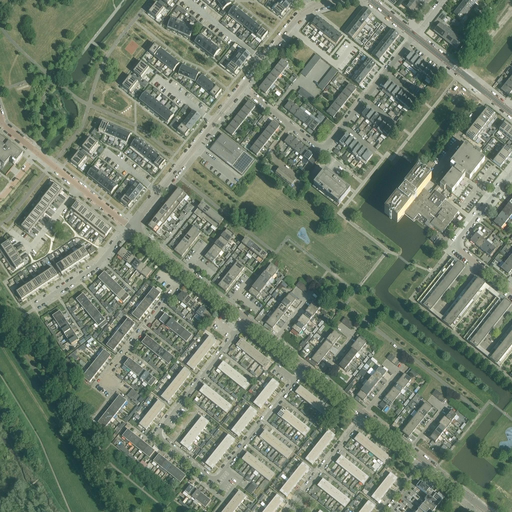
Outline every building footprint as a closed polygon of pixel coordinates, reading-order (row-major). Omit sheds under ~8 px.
[(219,5),(219,6),(222,11),(231,4),(227,0),(226,0),(220,5),(219,5)] [(277,5),(278,6),(285,12),(289,7),(281,0),(277,5)] [(417,7),(419,5),(412,0),(411,0),(409,4),(420,12),(421,10),(417,7)] [(473,11),(477,6),(475,4),(469,0),(466,0),(463,4),(463,3),(471,10),(473,11)] [(459,9),(466,15),(471,10),(463,3),(463,4),(459,9)] [(157,4),(153,9),(161,15),(160,15),(161,16),(161,15),(165,10),(157,4)] [(420,12),(409,4),(406,8),(413,13),(414,11),(418,14),(420,12)] [(278,6),(274,11),(281,17),(285,12),(278,6)] [(234,7),(228,16),(233,20),(239,11),(234,7)] [(153,9),(149,14),(157,20),(160,15),(161,15),(153,9)] [(364,9),(361,13),(368,19),(370,21),(370,20),(374,16),(364,9)] [(462,21),(466,15),(459,9),(458,9),(459,9),(455,15),(454,14),(454,15),(462,21)] [(239,11),(233,20),(237,24),(244,15),(239,11)] [(361,13),(358,17),(365,23),(368,19),(361,13)] [(244,15),(237,24),(242,27),(243,27),(243,26),(249,19),(244,15)] [(358,17),(354,21),(364,28),(367,24),(365,23),(358,17)] [(313,19),(309,23),(312,25),(310,27),(314,31),(315,31),(316,29),(322,21),(318,18),(315,21),(313,19)] [(171,19),(167,28),(173,30),(177,22),(177,21),(171,19)] [(177,22),(173,30),(179,33),(183,23),(184,22),(178,19),(177,21),(177,22)] [(249,19),(243,26),(243,27),(247,30),(253,23),(249,19)] [(322,21),(316,29),(320,32),(326,24),(322,21)] [(354,21),(351,25),(361,32),(364,28),(354,21)] [(183,23),(179,33),(184,35),(189,25),(183,23)] [(253,23),(247,30),(252,34),(258,26),(253,23)] [(320,32),(318,34),(322,37),(330,28),(326,24),(320,32)] [(439,26),(437,29),(434,32),(435,32),(440,36),(446,29),(441,24),(440,24),(439,26)] [(189,25),(184,35),(190,38),(194,28),(189,25)] [(351,25),(348,29),(357,36),(361,32),(351,25)] [(258,26),(252,34),(257,38),(263,30),(258,26)] [(445,41),(451,33),(453,31),(447,27),(446,29),(440,36),(440,37),(440,36),(445,40),(445,41)] [(330,28),(322,37),(326,40),(334,31),(330,28)] [(348,29),(344,33),(349,37),(354,41),(357,36),(348,29)] [(390,29),(386,33),(396,41),(399,36),(390,29)] [(263,30),(257,38),(262,42),(268,34),(263,30)] [(334,31),(326,40),(330,43),(338,34),(334,31)] [(202,33),(195,43),(199,47),(206,39),(207,38),(207,37),(202,33)] [(386,33),(383,37),(392,45),(396,41),(386,33)] [(451,33),(445,41),(446,41),(451,45),(450,45),(451,45),(457,37),(451,33)] [(338,34),(330,43),(335,47),(342,37),(338,34)] [(383,37),(380,41),(389,49),(392,45),(383,37)] [(462,48),(466,43),(463,41),(462,42),(457,37),(451,45),(456,49),(456,50),(457,49),(459,51),(462,48)] [(206,39),(199,47),(204,51),(210,43),(206,39)] [(210,43),(204,51),(209,54),(216,46),(217,45),(216,45),(212,41),(211,41),(210,43)] [(377,45),(378,47),(379,47),(386,53),(389,49),(380,41),(377,45)] [(155,45),(149,53),(154,57),(160,49),(155,45)] [(216,46),(209,54),(214,58),(221,50),(216,46)] [(376,51),(375,51),(383,57),(386,53),(379,47),(378,47),(376,51)] [(160,49),(154,57),(159,61),(165,53),(160,49)] [(374,49),(370,54),(379,61),(383,57),(375,51),(376,51),(374,49)] [(239,54),(239,55),(246,61),(250,56),(243,50),(239,54)] [(165,53),(159,61),(164,64),(170,57),(165,53)] [(411,64),(417,57),(412,53),(406,61),(411,64)] [(234,59),(235,60),(235,59),(243,65),(246,61),(239,55),(239,54),(238,54),(234,59)] [(170,57),(164,64),(168,68),(174,61),(170,57)] [(415,68),(421,60),(417,57),(411,64),(415,68)] [(367,58),(363,62),(372,70),(376,66),(367,58)] [(231,64),(239,70),(243,65),(235,59),(235,60),(231,64)] [(282,60),(278,65),(285,70),(289,66),(282,60)] [(418,73),(425,63),(421,60),(415,68),(419,71),(417,73),(418,73)] [(174,61),(168,68),(173,72),(179,64),(174,61)] [(363,62),(360,66),(369,74),(372,70),(363,62)] [(141,63),(138,68),(146,75),(150,70),(141,63)] [(230,63),(226,68),(235,75),(239,70),(231,64),(230,63)] [(422,76),(429,67),(425,63),(418,73),(422,76)] [(278,65),(274,70),(281,75),(285,70),(278,65)] [(182,66),(178,75),(184,78),(188,69),(182,66)] [(360,66),(357,70),(366,78),(369,74),(360,66)] [(426,80),(434,70),(429,67),(422,76),(424,75),(427,77),(426,79),(426,80)] [(138,68),(134,73),(142,80),(146,75),(138,68)] [(184,78),(190,80),(194,71),(188,69),(184,78)] [(274,70),(271,75),(277,80),(281,75),(274,70)] [(357,70),(353,74),(363,82),(366,78),(357,70)] [(430,83),(438,74),(434,70),(426,80),(430,83)] [(194,71),(190,80),(195,83),(199,74),(194,71)] [(353,74),(350,79),(359,86),(363,82),(353,74)] [(271,75),(267,80),(273,85),(277,80),(271,75)] [(202,76),(196,84),(201,88),(207,80),(202,77),(202,76)] [(130,77),(126,82),(136,90),(139,85),(140,85),(130,77)] [(137,80),(136,81),(140,85),(139,85),(144,89),(146,86),(143,84),(141,82),(138,80),(137,80)] [(207,80),(201,88),(206,92),(212,84),(207,80)] [(267,80),(263,84),(269,90),(273,85),(267,80)] [(126,82),(122,87),(132,94),(136,90),(126,82)] [(386,95),(394,85),(389,82),(382,92),(386,95)] [(212,84),(206,92),(211,95),(217,88),(212,84)] [(263,84),(259,89),(266,95),(269,90),(263,84)] [(350,84),(346,89),(352,95),(356,90),(350,84)] [(390,98),(398,89),(394,85),(386,95),(390,98)] [(511,91),(505,85),(501,90),(508,96),(511,91)] [(217,88),(211,95),(215,99),(222,92),(217,88)] [(352,95),(346,89),(342,94),(349,99),(352,95)] [(396,100),(402,92),(398,89),(390,98),(391,99),(392,97),(396,100)] [(399,105),(406,96),(402,92),(396,100),(400,103),(399,105)] [(145,93),(139,100),(144,104),(150,97),(145,93)] [(349,99),(342,94),(338,99),(345,104),(349,99)] [(405,107),(411,99),(406,96),(399,105),(403,109),(405,107)] [(150,97),(144,104),(149,108),(155,101),(150,97)] [(345,104),(338,99),(334,104),(341,109),(345,104)] [(409,110),(415,103),(411,99),(405,107),(409,110)] [(155,101),(149,108),(154,112),(160,104),(155,101)] [(249,102),(245,107),(251,112),(255,107),(249,102)] [(285,108),(289,112),(295,106),(290,102),(285,108)] [(160,104),(154,112),(158,116),(164,108),(160,104)] [(341,109),(334,104),(330,109),(337,114),(341,109)] [(295,106),(289,112),(294,116),(300,110),(295,106)] [(245,107),(241,112),(248,117),(251,112),(245,107)] [(164,108),(158,116),(163,119),(169,112),(164,108)] [(337,114),(330,109),(327,113),(333,119),(337,114)] [(366,120),(372,112),(368,109),(362,116),(366,120)] [(487,109),(484,113),(493,120),(496,116),(494,115),(495,114),(492,111),(491,112),(487,109)] [(300,110),(294,116),(299,120),(304,113),(300,110)] [(169,112),(163,119),(168,123),(174,116),(169,112)] [(193,112),(189,117),(197,123),(201,118),(193,112)] [(241,112),(237,117),(244,122),(248,117),(241,112)] [(369,125),(377,115),(372,112),(366,120),(370,123),(369,125)] [(304,113),(299,120),(304,124),(309,117),(304,113)] [(484,113),(481,117),(490,124),(493,120),(484,113)] [(373,128),(381,119),(377,115),(369,125),(373,128)] [(189,117),(185,121),(193,128),(197,123),(189,117)] [(237,117),(233,121),(240,127),(244,122),(237,117)] [(309,117),(304,124),(309,128),(314,121),(309,117)] [(481,117),(478,120),(487,128),(487,127),(490,124),(481,117)] [(378,132),(385,122),(381,119),(373,128),(378,132)] [(478,120),(475,124),(483,131),(485,132),(488,128),(487,127),(487,128),(478,120)] [(185,121),(182,126),(189,132),(193,128),(185,121)] [(233,121),(229,126),(236,132),(240,127),(233,121)] [(314,121),(309,128),(314,132),(319,125),(314,121)] [(273,122),(269,127),(276,132),(280,127),(273,122)] [(382,135),(390,126),(385,122),(378,132),(382,135)] [(103,123),(98,133),(104,135),(109,125),(103,123)] [(505,123),(498,131),(502,135),(509,126),(505,123)] [(475,124),(472,128),(480,134),(483,131),(475,124)] [(109,125),(104,135),(106,136),(110,138),(114,128),(109,125)] [(182,126),(178,131),(185,137),(189,132),(182,126)] [(229,126),(227,129),(225,131),(232,137),(234,134),(236,132),(229,126)] [(386,139),(394,129),(390,126),(382,135),(386,139)] [(511,128),(509,126),(502,135),(506,138),(511,130),(511,128)] [(276,132),(269,127),(265,131),(272,137),(276,132)] [(114,128),(110,138),(115,140),(116,139),(120,130),(114,128)] [(472,128),(469,131),(477,138),(480,134),(472,128)] [(120,130),(116,139),(121,141),(125,132),(120,130)] [(272,137),(265,131),(262,136),(268,141),(272,137)] [(469,131),(466,135),(475,143),(478,139),(477,138),(469,131)] [(121,141),(120,143),(126,146),(131,135),(125,132),(121,141)] [(255,161),(239,148),(222,135),(210,151),(242,176),(255,161)] [(344,148),(351,139),(347,135),(339,145),(344,148)] [(268,141),(262,136),(258,141),(264,146),(268,141)] [(284,143),(289,147),(295,140),(290,136),(284,143)] [(90,139),(86,143),(96,151),(100,146),(90,139)] [(137,139),(129,149),(134,153),(142,143),(137,139)] [(348,151),(355,142),(351,139),(344,148),(345,146),(349,149),(348,151)] [(21,157),(11,149),(10,150),(6,147),(7,146),(0,140),(0,170),(6,176),(5,176),(6,176),(21,157)] [(299,144),(295,140),(289,147),(294,151),(299,144)] [(264,146),(258,141),(254,146),(261,151),(264,146)] [(352,155),(360,145),(355,142),(348,151),(352,155)] [(86,143),(82,148),(92,156),(96,151),(86,143)] [(142,143),(134,153),(139,156),(146,147),(142,143)] [(304,148),(299,144),(294,151),(299,154),(304,148)] [(358,156),(364,149),(360,145),(352,155),(356,158),(358,156)] [(453,161),(442,174),(435,184),(438,186),(440,187),(444,191),(446,189),(446,190),(452,194),(454,191),(455,191),(458,188),(457,187),(462,181),(462,182),(464,180),(462,178),(464,175),(469,180),(472,177),(473,177),(475,174),(475,173),(480,167),(480,168),(483,164),(482,164),(485,161),(480,157),(474,152),(465,145),(463,148),(462,148),(459,151),(460,152),(455,158),(455,157),(452,161),(453,161)] [(499,149),(500,150),(500,149),(510,157),(511,153),(511,152),(503,145),(499,149)] [(261,151),(254,146),(252,148),(250,151),(257,156),(261,151)] [(146,147),(139,156),(144,160),(145,158),(151,151),(146,147)] [(309,152),(304,148),(299,154),(304,158),(309,152)] [(361,162),(368,152),(364,149),(358,156),(362,160),(360,161),(361,162)] [(500,150),(497,153),(507,160),(510,157),(500,149),(500,150)] [(151,151),(145,158),(150,162),(156,154),(151,151)] [(309,162),(314,155),(309,152),(304,158),(309,162)] [(365,165),(373,156),(368,152),(361,162),(365,165)] [(79,153),(75,158),(83,164),(83,163),(87,159),(79,153)] [(494,157),(496,159),(496,158),(504,164),(507,160),(497,153),(494,157)] [(150,162),(148,164),(153,168),(155,166),(154,166),(161,158),(156,154),(150,162)] [(313,166),(319,159),(314,155),(309,162),(313,166)] [(75,158),(71,162),(81,170),(85,165),(83,163),(83,164),(75,158)] [(161,158),(154,166),(155,166),(159,170),(165,162),(161,158)] [(496,159),(493,162),(500,168),(504,164),(496,158),(496,159)] [(95,166),(87,175),(92,179),(98,172),(99,172),(100,170),(95,166)] [(295,181),(280,169),(276,174),(291,186),(295,181)] [(459,212),(445,201),(446,200),(436,192),(433,196),(423,189),(430,180),(431,181),(431,180),(418,170),(419,171),(385,213),(385,212),(384,213),(397,223),(398,222),(397,222),(404,213),(414,221),(420,213),(429,220),(425,225),(429,227),(431,224),(442,234),(454,219),(454,218),(459,212)] [(350,191),(325,171),(318,180),(312,187),(338,207),(350,191)] [(98,172),(92,179),(97,183),(103,175),(99,172),(98,172)] [(103,175),(97,183),(102,187),(108,179),(103,175)] [(108,179),(102,187),(106,191),(112,183),(108,179)] [(112,183),(106,191),(111,194),(118,186),(113,182),(112,183)] [(132,187),(140,194),(144,189),(135,182),(132,187)] [(50,188),(49,188),(51,189),(59,195),(63,191),(53,183),(50,188)] [(127,191),(129,193),(136,199),(140,194),(132,187),(131,186),(127,191)] [(48,193),(56,199),(59,195),(51,189),(48,193)] [(187,196),(179,189),(175,194),(184,201),(187,196)] [(47,192),(44,197),(52,203),(56,199),(48,193),(47,192)] [(125,197),(133,203),(136,199),(129,193),(125,197)] [(184,201),(175,194),(172,198),(180,205),(184,201)] [(123,196),(119,201),(129,208),(133,203),(125,197),(123,196)] [(41,201),(40,201),(49,208),(49,207),(52,203),(44,197),(41,201)] [(180,205),(172,198),(168,202),(177,209),(180,205)] [(40,201),(37,205),(46,212),(49,208),(50,208),(49,207),(49,208),(40,201),(41,201),(40,200),(40,201)] [(77,202),(70,212),(74,215),(82,206),(77,202)] [(177,209),(168,202),(165,206),(173,213),(177,209)] [(198,217),(206,207),(202,204),(194,214),(198,217)] [(37,205),(33,209),(43,217),(46,212),(37,205)] [(82,206),(74,215),(78,219),(86,209),(82,206)] [(173,213),(165,206),(162,211),(170,217),(173,213)] [(204,219),(211,211),(206,207),(198,217),(203,221),(204,219)] [(511,213),(505,208),(501,213),(509,219),(511,215),(511,213)] [(33,209),(30,213),(39,221),(43,217),(33,209)] [(86,209),(78,219),(83,222),(90,212),(86,209)] [(170,217),(162,211),(158,215),(167,221),(170,217)] [(208,223),(215,214),(211,211),(204,219),(208,223)] [(90,212),(83,222),(87,225),(94,216),(90,212)] [(30,213),(27,217),(29,219),(28,219),(36,225),(39,221),(30,213)] [(501,213),(498,218),(505,224),(509,219),(501,213)] [(213,226),(219,218),(215,214),(208,223),(213,226)] [(167,221),(158,215),(155,219),(163,226),(167,221)] [(94,216),(87,225),(91,229),(99,219),(94,216)] [(217,229),(223,221),(219,218),(213,226),(217,229)] [(501,229),(505,224),(498,218),(494,223),(501,229)] [(28,219),(25,223),(33,229),(36,225),(28,219)] [(99,219),(91,229),(95,232),(103,223),(99,219)] [(163,226),(155,219),(152,223),(160,230),(163,226)] [(23,221),(19,225),(29,233),(33,229),(25,223),(23,221)] [(103,223),(95,232),(99,235),(107,226),(103,223)] [(160,230),(152,223),(148,228),(158,236),(162,231),(160,230)] [(107,226),(99,235),(104,239),(112,230),(107,226)] [(201,233),(192,226),(189,230),(190,231),(198,237),(201,233)] [(235,236),(227,230),(224,234),(232,240),(235,236)] [(198,237),(190,231),(187,235),(195,241),(198,237)] [(232,240),(224,234),(221,238),(228,244),(232,240)] [(470,241),(475,245),(481,238),(476,234),(470,241)] [(195,241),(187,235),(184,239),(192,245),(195,241)] [(228,244),(221,238),(218,242),(225,248),(228,244)] [(481,238),(475,245),(480,249),(486,242),(481,238)] [(192,245),(184,239),(181,243),(188,249),(192,245)] [(242,253),(244,251),(250,242),(246,239),(238,249),(242,253)] [(9,242),(0,247),(0,249),(2,253),(12,247),(9,242)] [(225,248),(218,242),(215,246),(222,252),(225,248)] [(248,254),(255,246),(250,242),(244,251),(248,254)] [(486,242),(480,249),(485,253),(491,246),(486,242)] [(188,249),(181,243),(178,247),(185,253),(188,249)] [(83,246),(78,249),(85,260),(89,256),(86,251),(84,248),(83,246)] [(222,252),(215,246),(211,250),(219,256),(222,252)] [(252,258),(259,249),(255,246),(248,254),(252,258)] [(491,246),(485,253),(490,257),(496,250),(491,246)] [(12,247),(2,253),(5,258),(15,251),(12,247)] [(185,253),(178,247),(174,251),(182,257),(185,253)] [(77,249),(73,252),(74,252),(73,252),(80,263),(85,260),(78,249),(78,250),(77,249)] [(122,259),(128,253),(123,249),(117,255),(122,259)] [(256,261),(263,253),(259,249),(252,258),(256,261)] [(219,256),(211,250),(208,254),(216,260),(219,256)] [(15,251),(5,258),(8,262),(18,256),(15,251)] [(69,255),(69,256),(70,258),(70,257),(76,265),(80,263),(73,252),(69,255)] [(127,263),(132,256),(128,253),(122,259),(127,263)] [(261,264),(267,256),(263,253),(256,261),(261,264)] [(216,260),(208,254),(205,258),(212,264),(216,260)] [(18,256),(8,262),(11,267),(21,260),(18,256)] [(132,267),(137,260),(132,256),(127,263),(132,267)] [(66,260),(71,268),(76,265),(70,257),(70,258),(66,260)] [(64,258),(60,261),(67,271),(71,268),(66,260),(65,258),(64,258)] [(462,320),(468,312),(475,304),(481,295),(486,290),(488,287),(477,278),(474,281),(466,291),(463,294),(461,297),(453,308),(450,311),(448,314),(444,319),(442,318),(432,310),(465,269),(459,264),(452,258),(445,266),(439,275),(432,283),(425,291),(419,299),(418,301),(417,302),(453,331),(455,328),(456,328),(462,320)] [(21,260),(11,267),(14,271),(24,265),(21,260)] [(137,271),(142,264),(137,260),(132,267),(137,271)] [(60,261),(55,265),(62,275),(67,271),(60,261)] [(245,268),(238,262),(234,266),(242,272),(245,268)] [(142,275),(147,268),(142,264),(137,271),(142,275)] [(511,270),(511,269),(505,264),(501,269),(508,275),(511,270)] [(279,271),(271,265),(268,269),(275,275),(279,271)] [(242,272),(234,266),(231,270),(239,276),(242,272)] [(146,278),(152,272),(147,268),(142,275),(146,278)] [(49,272),(48,272),(54,280),(58,277),(53,269),(49,272)] [(239,276),(231,270),(230,269),(226,273),(228,275),(235,280),(239,276)] [(275,275),(268,269),(265,273),(272,279),(275,275)] [(47,270),(43,273),(49,283),(54,280),(48,272),(49,272),(47,270)] [(43,273),(38,276),(45,286),(49,283),(43,273)] [(101,282),(108,276),(105,273),(98,279),(101,282)] [(272,279),(265,273),(262,277),(269,283),(272,279)] [(235,280),(228,275),(225,278),(232,284),(235,280)] [(34,279),(33,279),(35,281),(40,289),(45,286),(38,276),(34,279)] [(105,285),(111,279),(108,276),(101,282),(105,285)] [(232,284),(225,278),(223,277),(220,281),(221,282),(229,288),(232,284)] [(269,283),(262,277),(258,281),(266,287),(269,283)] [(108,288),(114,282),(111,279),(105,285),(108,288)] [(30,284),(36,292),(40,289),(35,281),(30,284)] [(266,287),(258,281),(255,285),(263,291),(266,287)] [(29,282),(25,285),(31,295),(36,292),(30,284),(29,282)] [(111,291),(117,285),(114,282),(108,288),(111,291)] [(229,288),(221,282),(218,286),(226,292),(229,288)] [(25,285),(20,288),(27,298),(31,295),(25,285)] [(114,294),(120,288),(117,285),(111,291),(114,294)] [(263,291),(255,285),(252,289),(260,295),(263,291)] [(20,288),(15,291),(22,302),(24,301),(24,300),(27,298),(20,288)] [(117,297),(123,291),(120,288),(114,294),(117,297)] [(161,294),(154,289),(151,292),(158,298),(161,294)] [(260,295),(252,289),(249,293),(258,300),(261,296),(260,295)] [(120,300),(126,294),(123,291),(117,297),(120,300)] [(158,298),(151,292),(148,295),(155,301),(158,298)] [(182,303),(187,296),(182,293),(180,295),(179,294),(176,298),(177,299),(182,303)] [(79,304),(86,298),(83,294),(76,300),(79,304)] [(123,303),(129,297),(126,294),(120,300),(123,303)] [(155,301),(148,295),(146,299),(153,304),(155,301)] [(296,300),(289,295),(285,300),(292,305),(296,300)] [(500,368),(508,357),(511,352),(511,328),(508,334),(509,336),(501,346),(499,345),(495,351),(496,352),(492,357),(479,347),(511,306),(505,301),(499,295),(463,339),(500,368)] [(187,307),(192,300),(187,296),(182,303),(187,307)] [(82,307),(89,301),(86,298),(79,304),(82,307)] [(153,304),(146,299),(143,302),(150,308),(153,304)] [(192,311),(197,304),(192,300),(187,307),(192,311)] [(292,305),(285,300),(281,305),(288,310),(292,305)] [(85,310),(92,304),(89,301),(82,307),(85,310)] [(150,308),(143,302),(140,305),(147,311),(150,308)] [(321,308),(314,302),(311,305),(318,311),(321,308)] [(87,313),(94,308),(92,304),(85,310),(87,313)] [(196,315),(202,308),(197,304),(192,311),(196,315)] [(147,311),(140,305),(138,309),(145,314),(147,311)] [(288,310),(281,305),(278,309),(284,315),(288,310)] [(318,311),(311,305),(308,309),(315,314),(318,311)] [(90,317),(97,311),(94,308),(87,313),(90,317)] [(201,318),(206,312),(202,308),(196,315),(201,318)] [(145,314),(138,309),(135,312),(142,318),(145,314)] [(284,315),(278,309),(274,314),(280,320),(284,315)] [(315,314),(308,309),(306,312),(313,318),(315,314)] [(93,320),(100,314),(97,311),(90,317),(93,320)] [(55,320),(63,315),(60,312),(53,317),(55,320)] [(142,318),(135,312),(132,316),(139,321),(142,318)] [(206,322),(211,316),(206,312),(201,318),(206,322)] [(313,318),(306,312),(303,315),(310,321),(313,318)] [(96,323),(103,318),(100,314),(93,320),(96,323)] [(163,324),(169,317),(165,314),(159,321),(163,324)] [(280,320),(274,314),(270,319),(277,324),(280,320)] [(57,324),(65,319),(63,315),(55,320),(57,324)] [(310,321),(303,315),(300,319),(307,324),(310,321)] [(166,327),(172,320),(169,317),(163,324),(166,327)] [(99,326),(105,321),(103,318),(96,323),(99,327),(99,326)] [(57,324),(55,326),(57,329),(60,328),(67,323),(65,319),(57,324)] [(135,325),(128,319),(125,322),(132,328),(135,325)] [(277,324),(270,319),(266,324),(268,325),(272,329),(273,329),(277,324)] [(307,324),(300,319),(298,322),(305,328),(307,324)] [(170,330),(175,323),(172,320),(166,327),(170,330)] [(132,328),(125,322),(123,326),(130,331),(132,328)] [(305,328),(298,322),(295,326),(302,331),(305,328)] [(62,331),(70,326),(67,323),(60,328),(62,331)] [(173,332),(179,325),(175,323),(170,330),(173,332)] [(176,335),(182,328),(179,325),(173,332),(176,335)] [(65,335),(72,330),(70,326),(62,331),(65,335)] [(130,331),(123,326),(120,329),(127,335),(130,331)] [(302,331),(295,326),(292,329),(295,331),(294,333),(296,334),(297,333),(299,335),(302,331)] [(180,338),(185,331),(182,328),(176,335),(180,338)] [(127,335),(120,329),(117,332),(124,338),(127,335)] [(67,338),(74,333),(72,330),(65,335),(67,338)] [(183,340),(189,333),(185,331),(180,338),(183,340)] [(341,337),(335,331),(331,336),(337,341),(341,337)] [(124,338),(117,332),(115,336),(122,341),(124,338)] [(69,342),(77,337),(74,333),(67,338),(69,342)] [(192,339),(191,338),(192,336),(189,333),(183,340),(187,343),(189,341),(190,342),(192,339)] [(122,341),(115,336),(112,339),(119,345),(122,341)] [(337,341),(331,336),(327,341),(334,346),(337,341)] [(72,346),(79,341),(77,337),(69,342),(72,346)] [(145,347),(151,340),(147,337),(142,344),(145,347)] [(217,342),(210,337),(206,342),(213,347),(217,342)] [(359,338),(356,342),(363,347),(366,344),(363,341),(359,338)] [(119,345),(112,339),(109,343),(116,348),(119,345)] [(334,346),(327,341),(325,339),(321,344),(323,346),(330,351),(334,346)] [(148,349),(154,342),(151,340),(145,347),(148,349)] [(241,350),(246,344),(242,340),(236,346),(241,350)] [(152,352),(157,345),(154,342),(148,349),(152,352)] [(213,347),(206,342),(202,346),(209,352),(213,347)] [(356,342),(354,345),(361,351),(363,347),(356,342)] [(116,348),(109,343),(106,346),(114,352),(116,348)] [(246,354),(251,347),(246,344),(241,350),(246,354)] [(155,355),(161,348),(157,345),(152,352),(155,355)] [(354,345),(351,348),(358,354),(361,351),(354,345)] [(209,352),(202,346),(198,351),(205,356),(209,352)] [(330,351),(323,346),(319,350),(326,356),(330,351)] [(251,358),(256,351),(251,347),(246,354),(251,358)] [(111,356),(104,351),(105,350),(102,348),(99,352),(101,354),(108,360),(111,356)] [(159,357),(164,350),(161,348),(155,355),(159,357)] [(351,348),(348,352),(355,357),(358,354),(351,348)] [(162,360),(168,353),(164,350),(159,357),(162,360)] [(326,356),(319,350),(315,355),(322,361),(326,356)] [(205,356),(198,351),(195,356),(201,361),(205,356)] [(256,362),(261,355),(256,351),(251,358),(256,362)] [(355,357),(348,352),(346,355),(353,361),(355,357)] [(165,363),(171,356),(168,353),(162,360),(165,363)] [(108,360),(101,354),(99,357),(106,363),(108,360)] [(260,366),(266,359),(261,355),(256,362),(260,366)] [(322,361),(315,355),(311,360),(317,365),(318,366),(322,361)] [(353,361),(346,355),(343,358),(350,364),(353,361)] [(169,365),(174,358),(171,356),(165,363),(169,365)] [(201,361),(195,356),(191,361),(197,366),(201,361)] [(106,363),(99,357),(96,361),(103,366),(106,363)] [(350,364),(343,358),(340,362),(347,367),(350,364)] [(127,369),(133,362),(129,359),(124,366),(127,369)] [(265,369),(270,363),(266,359),(260,366),(265,369)] [(103,366),(96,361),(93,364),(100,370),(103,366)] [(197,366),(191,361),(187,366),(193,371),(197,366)] [(131,371),(136,364),(133,362),(127,369),(131,371)] [(221,372),(227,365),(223,362),(218,369),(221,372)] [(347,367),(340,362),(337,365),(344,371),(347,367)] [(100,370),(93,364),(91,368),(98,373),(100,370)] [(134,374),(140,367),(136,364),(131,371),(134,374)] [(225,375),(230,368),(227,365),(221,372),(225,375)] [(137,377),(143,370),(140,367),(134,374),(137,377)] [(380,367),(376,372),(383,378),(387,373),(380,367)] [(98,373),(91,368),(88,371),(95,377),(98,373)] [(228,377),(234,370),(230,368),(225,375),(228,377)] [(191,374),(184,369),(180,374),(187,379),(191,374)] [(141,380),(146,373),(143,370),(137,377),(141,380)] [(237,373),(234,370),(228,377),(231,380),(237,373)] [(95,377),(88,371),(85,374),(92,380),(95,377)] [(383,378),(376,372),(372,377),(379,382),(383,378)] [(144,382),(150,375),(146,373),(141,380),(144,382)] [(240,376),(237,373),(231,380),(235,383),(240,376)] [(92,380),(85,374),(83,378),(90,383),(92,380)] [(187,379),(180,374),(177,378),(183,384),(187,379)] [(404,374),(402,378),(409,383),(412,380),(404,374)] [(148,385),(153,378),(150,375),(144,382),(148,385)] [(244,379),(240,376),(235,383),(238,386),(244,379)] [(379,382),(372,377),(368,382),(375,387),(379,382)] [(153,378),(148,385),(151,388),(154,384),(155,384),(157,382),(156,381),(157,381),(153,378)] [(183,384),(177,378),(173,383),(179,389),(183,384)] [(402,378),(399,381),(406,387),(409,383),(402,378)] [(247,381),(244,379),(238,386),(241,388),(247,381)] [(279,385),(273,380),(269,385),(276,390),(279,385)] [(251,384),(247,381),(241,388),(245,391),(251,384)] [(399,381),(396,385),(403,390),(406,387),(399,381)] [(375,387),(368,382),(365,387),(371,392),(375,387)] [(179,389),(173,383),(169,388),(176,393),(179,389)] [(199,392),(203,395),(209,388),(205,385),(199,392)] [(276,390),(269,385),(265,389),(272,395),(276,390)] [(396,385),(394,388),(401,393),(403,390),(396,385)] [(295,393),(300,397),(305,391),(301,387),(295,393)] [(371,392),(365,387),(361,391),(367,397),(371,392)] [(176,393),(169,388),(165,393),(172,398),(176,393)] [(212,391),(209,388),(203,395),(206,398),(212,391)] [(394,388),(391,391),(398,397),(401,393),(394,388)] [(272,395),(265,389),(261,394),(268,400),(272,395)] [(215,393),(212,391),(206,398),(210,401),(215,393)] [(310,394),(305,391),(300,397),(305,401),(310,394)] [(367,397),(361,391),(357,396),(363,402),(367,397)] [(391,391),(388,395),(395,400),(398,397),(391,391)] [(172,398),(165,393),(161,398),(168,403),(172,398)] [(219,396),(215,393),(210,401),(213,403),(219,396)] [(268,400),(261,394),(257,399),(264,404),(268,400)] [(315,398),(310,394),(305,401),(310,405),(315,398)] [(388,395),(386,398),(393,404),(395,400),(388,395)] [(127,402),(120,396),(117,399),(124,405),(127,402)] [(222,399),(219,396),(213,403),(216,406),(222,399)] [(320,402),(315,398),(310,405),(314,409),(320,402)] [(383,401),(390,407),(393,404),(386,398),(383,401)] [(124,405),(117,399),(114,403),(121,408),(124,405)] [(225,402),(222,399),(216,406),(220,409),(225,402)] [(264,404),(257,399),(253,404),(260,409),(264,404)] [(159,401),(155,406),(161,411),(165,406),(159,401)] [(229,404),(225,402),(220,409),(223,411),(229,404)] [(325,406),(320,402),(314,409),(319,413),(325,406)] [(121,408),(114,403),(112,406),(119,412),(121,408)] [(232,407),(229,404),(223,411),(227,414),(232,407)] [(425,404),(421,408),(428,414),(432,409),(425,404)] [(119,412),(112,406),(109,410),(116,415),(119,412)] [(161,411),(155,406),(151,411),(158,416),(161,411)] [(330,410),(325,406),(319,413),(324,416),(330,410)] [(257,413),(251,408),(247,412),(253,418),(257,413)] [(428,414),(421,408),(418,413),(424,419),(428,414)] [(278,416),(281,418),(287,411),(283,409),(278,416)] [(116,415),(109,410),(106,413),(113,419),(116,415)] [(450,410),(447,414),(454,420),(457,416),(450,410)] [(158,416),(151,411),(147,415),(154,421),(158,416)] [(287,411),(281,418),(284,421),(290,414),(287,411)] [(253,418),(247,412),(243,417),(250,423),(253,418)] [(113,419),(106,413),(104,416),(111,422),(113,419)] [(424,419),(418,413),(414,418),(420,423),(424,419)] [(290,414),(284,421),(288,424),(293,417),(290,414)] [(447,414),(444,417),(451,423),(454,420),(447,414)] [(154,421),(147,415),(143,420),(150,426),(154,421)] [(111,422),(104,416),(101,420),(108,425),(111,422)] [(202,417),(199,421),(206,426),(209,423),(202,417)] [(250,423),(243,417),(239,422),(246,427),(250,423)] [(293,417),(288,424),(291,426),(297,419),(293,417)] [(444,417),(442,421),(449,426),(451,423),(444,417)] [(420,423),(414,418),(410,423),(417,428),(420,423)] [(297,419),(291,426),(294,429),(300,422),(297,419)] [(108,425),(101,420),(98,423),(105,429),(108,425)] [(150,426),(143,420),(139,425),(140,426),(139,427),(142,429),(143,428),(146,430),(150,426)] [(199,421),(197,424),(204,430),(206,426),(199,421)] [(442,421),(439,424),(446,430),(449,426),(442,421)] [(246,427),(239,422),(235,427),(242,432),(246,427)] [(300,422),(294,429),(298,432),(303,425),(300,422)] [(417,428),(410,423),(406,428),(413,433),(417,428)] [(197,424),(194,427),(201,433),(204,430),(197,424)] [(439,424),(436,427),(443,433),(446,430),(439,424)] [(303,425),(298,432),(301,434),(307,427),(303,425)] [(194,427),(191,431),(198,436),(201,433),(194,427)] [(242,432),(235,427),(231,432),(238,437),(242,432)] [(307,427),(301,434),(305,437),(310,430),(307,427)] [(436,427),(434,431),(441,436),(443,433),(436,427)] [(413,433),(406,428),(402,433),(409,438),(413,433)] [(121,436),(126,440),(131,433),(126,429),(121,436)] [(191,431),(189,434),(196,440),(198,436),(191,431)] [(265,431),(260,438),(263,441),(269,434),(265,431)] [(328,431),(325,436),(331,441),(335,436),(328,431)] [(434,431),(431,434),(438,440),(441,436),(434,431)] [(135,436),(131,433),(126,440),(129,443),(135,436)] [(189,434),(186,437),(193,443),(196,440),(189,434)] [(269,434),(263,441),(267,443),(272,436),(269,434)] [(354,440),(359,444),(364,438),(360,434),(354,440)] [(428,438),(435,443),(438,440),(431,434),(428,438)] [(229,435),(225,440),(231,445),(235,441),(229,435)] [(138,438),(135,436),(129,443),(133,445),(138,438)] [(272,436),(267,443),(270,446),(276,439),(272,436)] [(331,441),(325,436),(321,441),(327,446),(331,441)] [(186,437),(183,441),(190,446),(193,443),(186,437)] [(142,441),(138,438),(133,445),(136,448),(142,441)] [(369,442),(364,438),(359,444),(364,448),(369,442)] [(276,439),(270,446),(273,449),(279,442),(276,439)] [(231,445),(225,440),(221,445),(227,450),(231,445)] [(145,444),(142,441),(136,448),(139,451),(145,444)] [(180,444),(187,450),(190,446),(183,441),(180,444)] [(327,446),(321,441),(317,446),(324,451),(327,446)] [(279,442),(273,449),(277,451),(282,444),(279,442)] [(374,445),(369,442),(364,448),(369,452),(374,445)] [(148,446),(145,444),(139,451),(143,453),(148,446)] [(282,444),(277,451),(280,454),(286,447),(282,444)] [(227,450),(221,445),(217,450),(224,455),(227,450)] [(379,449),(374,445),(369,452),(374,456),(379,449)] [(152,449),(148,446),(143,453),(146,456),(152,449)] [(324,451),(317,446),(313,450),(320,456),(324,451)] [(286,447),(280,454),(283,457),(289,450),(286,447)] [(155,452),(152,449),(146,456),(149,459),(155,452)] [(384,453),(379,449),(374,456),(378,460),(384,453)] [(224,455),(217,450),(213,455),(220,460),(224,455)] [(289,450),(283,457),(287,460),(292,452),(289,450)] [(320,456),(313,450),(309,455),(316,460),(320,456)] [(242,460),(245,463),(251,456),(248,453),(242,460)] [(389,457),(384,453),(378,460),(383,464),(389,457)] [(159,455),(153,462),(157,465),(163,458),(159,455)] [(220,460),(213,455),(209,459),(216,465),(220,460)] [(316,460),(309,455),(305,460),(312,465),(316,460)] [(251,456),(245,463),(249,466),(254,459),(251,456)] [(336,463),(339,466),(345,459),(341,456),(336,463)] [(166,460),(163,458),(157,465),(160,467),(166,460)] [(216,465),(209,459),(205,464),(212,470),(216,465)] [(254,459),(249,466),(252,468),(258,461),(254,459)] [(348,462),(345,459),(339,466),(343,469),(348,462)] [(166,460),(160,467),(164,470),(169,463),(166,460)] [(258,461),(252,468),(255,471),(261,464),(258,461)] [(352,465),(348,462),(343,469),(346,472),(352,465)] [(173,466),(169,463),(164,470),(167,473),(173,466)] [(309,469),(303,463),(299,468),(306,473),(309,469)] [(261,464),(255,471),(259,474),(264,467),(261,464)] [(355,467),(352,465),(346,472),(349,474),(355,467)] [(176,468),(173,466),(167,473),(170,475),(176,468)] [(264,467),(259,474),(262,476),(268,469),(264,467)] [(355,467),(349,474),(353,477),(358,470),(355,467)] [(179,471),(176,468),(170,475),(174,478),(179,471)] [(306,473),(299,468),(295,473),(302,478),(306,473)] [(266,479),(271,472),(268,469),(262,476),(261,478),(264,481),(266,479)] [(358,470),(353,477),(356,480),(362,473),(358,470)] [(183,474),(179,471),(174,478),(177,481),(183,474)] [(271,472),(266,479),(269,482),(275,475),(271,472)] [(302,478),(295,473),(291,478),(298,483),(302,478)] [(362,473),(356,480),(360,482),(365,475),(362,473)] [(183,474),(177,481),(181,484),(186,476),(183,474)] [(391,474),(387,479),(393,484),(397,479),(391,474)] [(365,475),(360,482),(363,485),(369,478),(365,475)] [(298,483),(291,478),(287,483),(294,488),(298,483)] [(317,486),(321,489),(327,482),(323,479),(317,486)] [(393,484),(387,479),(383,484),(390,489),(393,484)] [(327,482),(321,489),(324,492),(330,485),(327,482)] [(431,491),(420,482),(416,487),(428,496),(431,491)] [(294,488),(287,483),(284,487),(290,493),(294,488)] [(251,495),(257,488),(251,484),(246,491),(251,495)] [(390,489),(383,484),(379,488),(386,494),(390,489)] [(185,492),(189,495),(194,488),(191,485),(185,492)] [(330,485),(324,492),(328,495),(333,488),(330,485)] [(290,493),(284,487),(280,492),(286,498),(290,493)] [(194,488),(189,495),(192,498),(198,491),(194,488)] [(333,488),(328,495),(331,497),(337,490),(333,488)] [(386,494),(379,488),(375,493),(382,498),(386,494)] [(337,490),(331,497),(334,500),(340,493),(337,490)] [(198,491),(192,498),(195,500),(201,493),(198,491)] [(239,491),(237,495),(244,500),(246,497),(239,491)] [(443,500),(431,491),(428,496),(439,505),(443,500)] [(201,493),(195,500),(193,503),(197,506),(199,503),(204,496),(201,493)] [(340,493),(334,500),(338,503),(343,496),(340,493)] [(382,498),(375,493),(371,498),(378,503),(382,498)] [(237,495),(234,498),(241,504),(244,500),(237,495)] [(284,501),(277,495),(273,500),(280,506),(284,501)] [(204,496),(199,503),(202,506),(208,499),(204,496)] [(343,496),(338,503),(341,505),(347,498),(343,496)] [(439,505),(428,496),(425,500),(436,509),(439,505)] [(234,498),(231,502),(238,507),(241,504),(234,498)] [(347,498),(341,505),(345,508),(350,501),(347,498)] [(208,499),(202,506),(206,508),(211,501),(208,499)] [(280,506),(273,500),(269,505),(276,510),(280,506)] [(433,511),(436,509),(425,500),(426,501),(423,505),(422,504),(421,504),(431,511),(433,511)] [(238,507),(231,502),(229,505),(236,511),(238,507)] [(369,502),(365,507),(371,511),(375,507),(369,502)]
